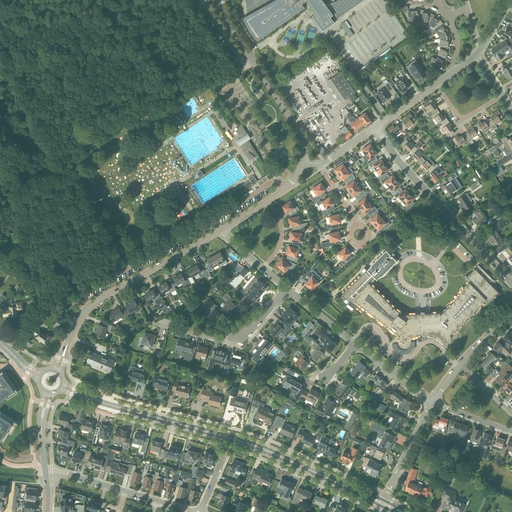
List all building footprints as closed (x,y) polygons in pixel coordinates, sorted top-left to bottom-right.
[(248,15),(243,18),(247,25),(249,30),(252,34),(257,41),(262,38),(262,37),(262,38),(263,38),(304,8),(303,5),(302,4),(306,1),(315,14),(312,16),(323,31),(332,25),(335,23),(333,21),(336,19),(340,17),(363,0),(247,0),(248,1),(247,4),(247,8),(248,11),(248,14),(248,15)] [(421,20),(423,13),(424,11),(418,9),(418,10),(417,10),(417,11),(412,12),(412,24),(416,24),(416,20),(421,20)] [(433,17),(435,16),(434,15),(434,16),(430,12),(429,12),(429,13),(428,13),(428,14),(423,13),(421,20),(421,21),(429,23),(433,17)] [(429,23),(426,28),(432,32),(441,25),(443,24),(440,20),(440,19),(439,19),(438,19),(437,20),(433,17),(429,23)] [(349,38),(353,35),(344,22),(340,24),(349,38)] [(444,29),(441,25),(432,32),(434,35),(436,33),(440,38),(449,35),(448,35),(447,30),(447,29),(446,29),(445,29),(444,29)] [(438,47),(441,47),(448,47),(448,42),(449,42),(450,41),(450,40),(449,36),(449,35),(440,38),(440,43),(438,43),(438,47)] [(491,50),(494,56),(499,53),(498,52),(507,46),(510,50),(509,50),(510,51),(511,49),(511,46),(511,44),(508,45),(506,41),(491,50)] [(502,54),(509,50),(510,50),(507,46),(498,52),(499,53),(494,56),(496,58),(496,57),(498,61),(504,57),(502,54)] [(450,47),(448,47),(441,47),(438,55),(439,56),(446,58),(447,53),(448,54),(449,54),(449,53),(450,53),(450,52),(450,48),(450,47)] [(448,59),(446,58),(439,56),(435,60),(433,57),(431,60),(440,68),(443,64),(443,65),(444,65),(445,65),(445,64),(447,59),(447,60),(448,59)] [(416,60),(406,67),(416,81),(416,80),(424,74),(425,75),(426,74),(416,60)] [(511,63),(503,70),(504,71),(503,72),(504,73),(505,74),(511,70),(511,63)] [(502,70),(500,65),(497,66),(496,65),(492,66),(494,73),(502,70)] [(332,88),(345,79),(340,71),(327,81),(332,88)] [(410,78),(406,72),(403,74),(405,77),(403,78),(403,79),(402,78),(400,79),(400,80),(396,83),(396,84),(395,85),(398,89),(399,88),(403,93),(406,91),(406,89),(409,87),(406,81),(407,80),(410,78)] [(345,79),(332,88),(341,101),(346,98),(350,103),(357,99),(353,93),(355,92),(345,79)] [(377,92),(378,93),(377,93),(384,102),(385,101),(386,102),(389,99),(390,98),(388,95),(390,93),(392,95),(396,92),(389,82),(385,85),(386,87),(384,89),(381,91),(380,90),(377,92)] [(426,102),(423,105),(425,108),(427,107),(433,115),(438,111),(434,105),(437,103),(433,98),(429,100),(426,102)] [(489,120),(495,130),(498,128),(495,124),(501,121),(500,118),(502,117),(498,110),(492,113),(494,117),(489,120)] [(431,116),(433,119),(433,118),(434,117),(435,118),(439,124),(440,122),(442,125),(449,121),(445,116),(443,117),(439,111),(438,111),(433,115),(431,116)] [(360,125),(362,128),(371,121),(365,112),(359,117),(363,123),(360,125)] [(401,124),(405,130),(413,124),(412,122),(415,120),(411,114),(406,117),(407,120),(401,124)] [(363,123),(359,117),(355,119),(353,116),(348,120),(350,123),(357,132),(362,128),(360,125),(363,123)] [(492,132),(495,130),(489,120),(482,124),(481,122),(476,125),(480,131),(482,129),(483,131),(489,128),(492,132)] [(449,121),(442,125),(444,127),(442,129),(449,137),(454,133),(450,127),(452,125),(449,121)] [(396,135),(405,130),(401,124),(395,128),(394,126),(388,130),(392,136),(395,134),(396,135)] [(246,132),(244,128),(243,127),(242,125),(242,126),(236,132),(240,138),(247,134),(246,132)] [(477,133),(480,131),(476,125),(471,128),(472,130),(466,134),(470,141),(473,140),(472,138),(478,135),(477,133)] [(349,131),(345,126),(340,130),(341,130),(341,131),(339,133),(341,136),(340,137),(344,141),(353,135),(349,130),(349,131)] [(470,142),(470,141),(466,134),(460,138),(458,136),(455,138),(455,137),(452,139),(456,145),(459,143),(460,146),(463,144),(465,146),(470,143),(470,142)] [(507,148),(511,145),(511,137),(508,140),(505,136),(504,137),(503,135),(500,137),(501,139),(500,139),(501,141),(500,142),(496,137),(493,139),(497,144),(485,151),(488,155),(496,150),(495,149),(503,143),(507,148)] [(245,136),(234,143),(237,147),(248,140),(245,136)] [(327,139),(318,146),(321,151),(330,144),(327,139)] [(249,160),(259,157),(248,140),(240,146),(249,160)] [(420,141),(414,146),(410,141),(408,142),(406,140),(401,145),(403,147),(405,149),(407,148),(411,152),(416,148),(421,143),(420,141)] [(423,155),(418,150),(423,145),(421,143),(416,148),(411,152),(416,158),(414,159),(416,162),(418,164),(423,159),(422,157),(423,155)] [(365,155),(375,149),(373,146),(372,146),(370,144),(362,150),(365,155)] [(367,161),(369,164),(377,159),(375,156),(377,154),(376,152),(377,152),(375,149),(365,155),(362,157),(365,162),(367,161)] [(508,155),(502,159),(502,160),(497,163),(499,165),(510,158),(508,155)] [(179,174),(188,169),(182,158),(173,162),(179,174)] [(337,175),(346,169),(343,164),(347,161),(345,158),(334,165),(337,168),(334,170),(336,172),(335,173),(337,175)] [(424,166),(429,171),(436,165),(434,163),(429,158),(426,161),(423,159),(418,164),(420,166),(422,168),(424,166)] [(203,162),(202,160),(197,164),(200,169),(211,162),(209,159),(203,162)] [(377,159),(369,164),(372,168),(371,169),(374,173),(376,171),(386,164),(384,162),(383,162),(381,160),(379,162),(377,159)] [(380,181),(388,175),(386,172),(388,170),(387,168),(388,167),(386,164),(376,171),(380,176),(378,177),(380,181)] [(439,166),(437,164),(436,165),(429,171),(433,176),(431,178),(434,181),(436,183),(443,177),(441,174),(444,171),(439,166)] [(372,173),(368,167),(362,170),(366,177),(372,173)] [(496,177),(504,171),(501,167),(493,172),(496,177)] [(346,182),(354,176),(351,173),(350,174),(346,169),(337,175),(339,178),(340,178),(341,180),(344,178),(346,182)] [(472,171),(476,179),(480,177),(477,169),(472,171)] [(446,184),(442,187),(448,196),(454,192),(459,189),(453,179),(457,176),(455,173),(444,181),(446,184)] [(231,193),(234,198),(253,186),(258,183),(260,186),(269,180),(267,177),(269,176),(268,174),(257,181),(253,175),(249,178),(250,180),(231,193)] [(389,187),(397,179),(395,176),(394,177),(392,175),(390,177),(388,175),(380,181),(383,184),(385,182),(389,187)] [(348,192),(360,185),(358,186),(354,181),(356,180),(354,176),(346,182),(348,185),(346,187),(347,189),(346,189),(348,192)] [(394,195),(401,189),(399,186),(401,184),(399,182),(400,182),(397,179),(389,187),(393,191),(391,193),(394,195)] [(477,181),(468,187),(471,192),(480,185),(477,181)] [(322,184),(321,184),(321,183),(316,187),(315,186),(313,188),(313,189),(312,189),(317,196),(312,199),(314,203),(316,202),(319,199),(326,195),(324,191),(325,190),(323,187),(324,186),(322,184)] [(357,198),(365,193),(360,185),(348,192),(350,195),(351,195),(353,197),(355,195),(357,198)] [(402,201),(411,193),(408,191),(407,191),(406,189),(404,191),(401,189),(394,195),(397,198),(398,197),(402,201)] [(360,209),(369,203),(371,201),(365,193),(357,198),(359,202),(357,203),(359,205),(358,206),(360,209)] [(411,193),(402,201),(406,205),(405,207),(407,210),(415,203),(412,200),(414,198),(412,197),(413,196),(411,193)] [(467,193),(458,199),(460,202),(459,203),(460,204),(458,206),(464,214),(470,209),(469,208),(473,205),(471,202),(472,201),(467,193)] [(321,212),(323,216),(335,208),(333,205),(335,204),(332,200),(333,200),(331,197),(330,198),(330,197),(325,200),(322,201),(322,202),(319,199),(316,202),(318,206),(322,204),(326,209),(321,212)] [(284,211),(286,214),(288,213),(290,216),(299,210),(297,206),(295,208),(290,201),(289,202),(289,201),(286,203),(287,204),(282,207),(282,208),(283,211),(284,211)] [(369,203),(360,209),(362,212),(363,211),(364,214),(366,212),(369,215),(377,210),(374,206),(371,201),(369,203)] [(471,220),(479,232),(489,226),(488,225),(490,224),(488,221),(488,220),(480,208),(473,213),(476,217),(471,220)] [(373,226),(382,219),(378,214),(379,213),(377,210),(369,215),(372,219),(370,221),(372,223),(371,224),(373,226)] [(394,218),(389,212),(385,215),(390,221),(394,218)] [(500,213),(491,219),(493,224),(503,217),(500,213)] [(330,216),(329,217),(331,224),(324,226),(325,230),(339,227),(339,223),(341,222),(340,219),(341,218),(340,215),(339,215),(339,214),(333,216),(333,215),(330,216)] [(294,217),(295,217),(289,219),(289,220),(288,220),(289,223),(290,223),(290,227),(293,226),(293,230),(308,227),(307,223),(300,224),(299,217),(298,217),(298,216),(294,217)] [(489,234),(487,236),(494,246),(504,240),(501,235),(499,236),(497,233),(498,232),(506,226),(504,224),(506,222),(505,222),(507,220),(504,216),(503,217),(493,224),(496,227),(496,228),(494,229),(494,228),(488,232),(489,234)] [(382,219),(373,226),(376,229),(377,228),(378,230),(380,228),(383,231),(390,225),(387,221),(386,223),(382,219)] [(291,237),(290,241),(293,241),(292,245),(303,246),(303,242),(301,241),(301,233),(297,232),(297,233),(291,232),(291,233),(290,233),(290,237),(291,237)] [(325,239),(330,238),(330,242),(322,243),(322,248),(339,244),(338,240),(341,240),(340,236),(340,232),(339,233),(339,232),(333,233),(333,232),(329,233),(330,234),(329,234),(329,235),(324,236),(325,239)] [(370,244),(355,254),(361,262),(364,266),(371,262),(368,258),(367,258),(364,253),(372,247),(370,244)] [(288,250),(286,254),(288,254),(287,258),(297,262),(298,258),(296,257),(299,250),(298,250),(298,249),(295,248),(289,246),(289,247),(288,246),(287,250),(288,250)] [(352,258),(349,255),(351,253),(348,250),(349,250),(347,247),(346,248),(345,247),(341,251),(340,251),(338,253),(338,254),(343,260),(341,262),(344,265),(352,258)] [(342,294),(341,295),(344,298),(346,299),(349,301),(346,305),(345,305),(353,311),(356,307),(359,309),(363,312),(364,311),(365,309),(376,317),(379,320),(384,324),(389,328),(395,333),(398,335),(396,337),(397,338),(392,344),(392,345),(393,349),(394,350),(396,351),(398,352),(399,353),(401,353),(403,354),(405,354),(407,353),(409,353),(410,352),(412,350),(413,349),(414,347),(414,345),(415,343),(415,341),(412,342),(412,341),(412,340),(411,340),(411,339),(411,338),(410,338),(412,337),(415,336),(417,335),(421,335),(424,335),(427,335),(430,336),(433,337),(436,338),(439,339),(439,340),(441,341),(444,344),(450,338),(452,337),(450,335),(451,334),(452,334),(457,329),(481,305),(484,308),(487,304),(497,295),(496,294),(498,292),(493,287),(490,284),(493,280),(478,265),(467,277),(468,279),(466,280),(468,282),(451,304),(441,314),(440,314),(440,313),(428,313),(420,314),(405,315),(405,316),(404,316),(393,307),(390,304),(373,287),(370,284),(375,278),(377,280),(380,276),(381,277),(384,274),(384,273),(385,272),(386,272),(392,266),(391,265),(393,264),(394,265),(397,261),(392,257),(391,258),(390,256),(391,255),(386,250),(383,254),(382,256),(381,255),(375,261),(376,262),(374,263),(370,266),(371,267),(367,270),(342,294)] [(234,261),(238,258),(230,251),(226,254),(234,261)] [(214,256),(220,267),(228,263),(226,260),(225,261),(220,252),(214,256)] [(220,267),(214,256),(208,259),(210,262),(207,264),(207,266),(208,269),(207,269),(204,271),(207,278),(211,276),(209,272),(214,269),(213,268),(219,264),(220,267)] [(288,268),(293,270),(296,264),(287,261),(286,262),(282,259),(280,262),(279,262),(277,265),(278,265),(277,266),(282,270),(281,270),(284,272),(285,272),(288,268)] [(244,267),(239,263),(234,269),(239,273),(244,267)] [(188,270),(192,277),(199,273),(203,280),(204,282),(208,279),(207,278),(204,271),(203,270),(201,272),(197,265),(188,270)] [(348,269),(352,273),(357,269),(353,265),(348,269)] [(249,272),(244,267),(239,273),(240,274),(239,275),(241,277),(242,276),(244,277),(249,272)] [(311,267),(303,276),(301,279),(302,279),(307,283),(306,285),(309,288),(308,288),(311,290),(312,290),(316,286),(317,286),(319,284),(318,283),(319,282),(318,282),(320,279),(320,277),(316,273),(310,268),(311,268),(311,267)] [(176,282),(173,284),(175,287),(177,285),(181,283),(183,287),(190,283),(191,282),(189,279),(185,281),(182,274),(181,274),(173,278),(176,282)] [(301,279),(303,276),(300,274),(295,280),(298,283),(301,279)] [(162,293),(169,290),(171,293),(176,290),(170,280),(166,282),(159,286),(162,293)] [(248,291),(245,295),(253,302),(259,295),(260,296),(262,294),(267,287),(258,280),(256,283),(252,281),(245,289),(248,291)] [(166,306),(164,302),(159,293),(156,295),(153,290),(146,293),(147,295),(144,297),(147,302),(150,300),(153,298),(159,310),(166,306)] [(233,309),(236,305),(233,303),(235,300),(228,294),(225,298),(228,301),(223,308),(230,314),(233,310),(233,309)] [(12,307),(11,302),(12,300),(9,298),(4,305),(7,307),(7,309),(3,310),(5,317),(8,316),(8,315),(10,315),(11,318),(19,316),(18,310),(19,310),(19,311),(24,310),(23,302),(16,304),(17,306),(12,307)] [(213,311),(208,317),(215,322),(222,315),(219,313),(222,310),(214,303),(214,304),(208,298),(204,303),(210,309),(213,311)] [(125,310),(128,316),(131,314),(130,313),(139,308),(135,300),(126,305),(128,309),(125,310)] [(289,322),(286,325),(289,327),(291,325),(298,316),(295,314),(297,312),(289,306),(281,316),(289,322)] [(128,316),(125,310),(121,312),(119,308),(109,314),(113,322),(123,316),(125,318),(128,316)] [(33,321),(27,330),(33,334),(35,336),(46,344),(51,338),(52,337),(48,334),(47,334),(46,333),(45,335),(37,329),(40,326),(33,321)] [(96,336),(100,337),(104,338),(106,330),(111,331),(112,326),(105,321),(104,326),(99,325),(96,336)] [(306,333),(314,325),(310,321),(307,325),(308,326),(303,331),(306,334),(306,333)] [(282,323),(280,325),(277,323),(274,327),(270,332),(276,337),(281,332),(285,336),(290,330),(282,323)] [(152,346),(155,336),(145,333),(142,343),(145,344),(144,349),(149,350),(150,345),(152,346)] [(325,343),(323,346),(332,352),(337,345),(332,341),(332,340),(324,333),(320,339),(325,343)] [(510,345),(511,343),(511,337),(508,333),(507,334),(507,333),(505,335),(506,335),(503,338),(506,341),(504,343),(509,348),(511,346),(510,345)] [(255,347),(251,353),(259,359),(264,353),(265,354),(269,349),(272,345),(267,340),(264,337),(260,341),(257,345),(256,344),(254,347),(255,347)] [(192,348),(193,344),(179,340),(176,349),(177,349),(176,351),(181,352),(182,350),(186,352),(184,360),(191,362),(194,352),(193,352),(194,348),(192,348)] [(323,353),(321,351),(323,349),(315,342),(312,346),(316,350),(311,356),(317,361),(323,353)] [(499,342),(493,347),(498,351),(498,352),(499,353),(502,350),(505,352),(507,354),(510,351),(508,349),(509,348),(505,344),(503,346),(499,342)] [(205,348),(205,347),(199,346),(196,358),(201,359),(202,356),(207,357),(209,351),(208,351),(209,349),(205,348)] [(209,362),(207,370),(211,371),(214,361),(223,363),(223,362),(226,363),(227,358),(224,358),(226,353),(216,350),(215,354),(211,353),(209,361),(209,362)] [(282,351),(276,359),(279,361),(286,354),(282,351)] [(309,363),(305,360),(307,358),(298,351),(294,356),(299,360),(295,364),(303,370),(309,363)] [(489,356),(486,359),(490,363),(492,361),(494,364),(500,358),(495,353),(494,354),(492,353),(490,351),(487,353),(489,356)] [(114,361),(91,352),(86,364),(109,373),(114,361)] [(224,370),(222,375),(225,375),(226,375),(229,376),(230,371),(229,370),(230,369),(229,369),(230,367),(230,366),(235,367),(236,364),(239,365),(239,368),(242,369),(243,369),(245,359),(242,358),(242,357),(242,356),(238,355),(237,356),(233,354),(232,357),(228,356),(227,358),(226,363),(225,364),(224,370)] [(480,364),(481,365),(480,366),(482,368),(483,367),(485,369),(486,368),(487,369),(486,372),(489,375),(490,374),(493,378),(499,372),(496,369),(494,370),(489,364),(490,363),(486,359),(480,364)] [(351,373),(353,374),(350,377),(355,381),(357,378),(360,373),(366,377),(371,372),(365,367),(365,368),(363,366),(364,365),(360,361),(354,369),(353,369),(351,371),(352,372),(351,373)] [(507,374),(511,369),(511,367),(508,364),(499,372),(500,372),(502,374),(496,379),(497,380),(496,381),(499,384),(499,383),(500,384),(504,381),(505,382),(510,377),(507,374)] [(131,371),(129,375),(131,376),(130,379),(140,382),(139,385),(143,386),(146,375),(131,371)] [(0,402),(6,398),(7,397),(6,397),(10,394),(13,396),(18,392),(13,386),(14,385),(4,373),(0,375),(0,402)] [(385,381),(376,375),(375,376),(373,374),(368,380),(376,387),(378,384),(384,390),(388,385),(385,382),(385,381)] [(167,392),(170,380),(156,376),(154,382),(155,382),(154,388),(162,390),(161,391),(167,392)] [(301,396),(301,397),(304,391),(301,389),(303,384),(289,376),(288,378),(287,378),(286,379),(285,380),(285,381),(284,381),(284,382),(285,383),(285,384),(284,385),(294,391),(293,394),(291,394),(290,394),(289,397),(298,401),(301,396)] [(176,391),(175,394),(188,398),(190,388),(178,384),(178,382),(175,381),(172,390),(176,391)] [(201,388),(198,401),(210,403),(211,402),(226,406),(231,383),(226,382),(224,393),(212,390),(212,391),(201,388)] [(351,394),(359,400),(361,396),(343,382),(338,389),(337,388),(334,392),(345,400),(348,396),(349,396),(351,394)] [(237,396),(239,388),(231,386),(229,394),(237,396)] [(304,391),(301,397),(313,403),(319,393),(311,389),(309,393),(304,391)] [(403,399),(403,398),(394,390),(390,395),(400,404),(398,409),(407,413),(412,403),(403,399)] [(332,401),(332,400),(328,398),(323,407),(320,405),(316,412),(324,417),(326,413),(333,417),(334,417),(331,415),(334,409),(333,408),(336,403),(339,405),(340,405),(332,401)] [(245,413),(247,403),(232,399),(229,409),(245,413)] [(281,413),(284,405),(289,408),(291,404),(281,399),(276,411),(281,413)] [(258,409),(254,418),(258,419),(259,418),(264,420),(264,421),(269,423),(274,412),(263,407),(265,404),(254,400),(252,406),(258,409)] [(376,401),(373,406),(384,412),(386,406),(376,401)] [(0,411),(0,437),(1,438),(1,439),(4,441),(9,433),(9,432),(12,428),(15,430),(18,424),(11,419),(12,419),(0,411)] [(394,418),(390,426),(399,430),(405,418),(390,411),(388,415),(394,418)] [(353,413),(344,428),(348,431),(357,415),(353,413)] [(73,423),(73,425),(68,423),(70,417),(60,415),(58,422),(65,424),(64,427),(72,430),(77,431),(79,425),(73,423)] [(281,428),(279,432),(291,438),(295,428),(290,426),(290,425),(289,425),(285,423),(286,420),(278,416),(274,425),(281,428)] [(434,424),(433,427),(439,429),(439,427),(444,428),(446,429),(447,426),(446,426),(448,420),(441,417),(440,420),(436,419),(434,423),(433,424),(434,424)] [(93,440),(96,430),(92,429),(94,422),(84,419),(81,429),(89,431),(87,438),(93,440)] [(449,428),(448,430),(451,431),(450,433),(458,436),(462,424),(455,422),(453,425),(450,424),(449,428)] [(375,423),(373,428),(381,431),(385,433),(383,439),(379,445),(389,450),(395,437),(386,432),(383,430),(384,427),(375,423)] [(96,430),(93,440),(92,443),(96,444),(98,437),(107,440),(111,427),(101,424),(100,428),(97,427),(96,430)] [(458,436),(457,438),(459,439),(460,435),(461,436),(463,433),(466,434),(468,427),(462,424),(458,436)] [(71,433),(72,430),(64,427),(64,430),(59,429),(59,432),(58,437),(63,439),(62,442),(68,443),(69,440),(68,440),(70,433),(71,433)] [(310,435),(303,431),(304,429),(301,427),(299,429),(300,430),(297,436),(303,439),(301,442),(311,447),(315,438),(310,435)] [(115,432),(114,437),(116,438),(116,439),(116,440),(117,440),(117,441),(118,441),(118,440),(119,440),(119,439),(122,439),(121,443),(124,444),(123,447),(128,449),(131,439),(126,438),(128,431),(117,428),(116,430),(115,430),(115,432)] [(337,434),(341,437),(345,431),(341,428),(337,434)] [(472,436),(470,441),(479,444),(482,436),(479,436),(480,431),(474,429),(472,436)] [(480,442),(479,446),(483,448),(485,445),(488,446),(489,445),(492,435),(492,434),(489,432),(488,434),(485,433),(485,434),(483,433),(482,436),(484,437),(482,442),(480,442)] [(136,433),(133,443),(142,445),(141,450),(146,451),(149,442),(149,439),(145,438),(145,436),(136,433)] [(435,441),(442,443),(443,439),(445,433),(443,433),(442,437),(437,436),(435,441)] [(321,440),(317,449),(324,452),(324,453),(333,457),(337,449),(333,447),(335,442),(323,436),(321,440)] [(504,440),(498,437),(496,442),(493,441),(491,448),(501,451),(501,452),(503,447),(502,447),(504,440)] [(162,443),(153,441),(150,451),(159,453),(158,457),(162,458),(163,458),(165,452),(164,452),(164,449),(160,448),(162,443)] [(511,442),(509,441),(506,447),(504,446),(501,455),(506,457),(509,451),(511,452),(511,442)] [(70,444),(68,443),(62,442),(61,445),(60,445),(58,453),(67,456),(70,444)] [(169,454),(167,458),(172,459),(176,461),(178,456),(180,448),(171,446),(169,454)] [(344,451),(340,459),(343,460),(343,461),(349,464),(351,461),(354,462),(359,450),(353,447),(350,454),(344,451)] [(75,452),(72,460),(80,462),(81,457),(84,458),(87,450),(82,449),(81,454),(75,452)] [(373,457),(381,460),(384,453),(377,449),(373,457)] [(94,467),(97,458),(91,456),(92,452),(87,450),(84,458),(89,460),(88,465),(88,466),(92,468),(93,468),(94,467)] [(183,454),(181,462),(185,463),(190,464),(191,460),(195,462),(198,453),(188,451),(187,455),(183,454)] [(203,457),(201,456),(200,461),(208,463),(207,466),(211,467),(212,464),(214,455),(206,453),(205,457),(203,457)] [(97,458),(94,467),(94,468),(99,470),(100,468),(101,469),(102,464),(104,465),(107,466),(109,459),(110,457),(109,457),(106,456),(104,455),(103,460),(97,458)] [(107,468),(105,471),(110,473),(113,474),(113,473),(117,474),(119,466),(120,463),(113,461),(114,458),(110,457),(109,459),(107,466),(107,468)] [(366,467),(365,470),(370,473),(369,474),(375,477),(379,470),(381,465),(377,463),(375,463),(376,462),(370,459),(366,457),(362,465),(366,467)] [(232,465),(230,471),(235,472),(235,474),(240,475),(245,476),(247,469),(243,467),(244,463),(235,460),(234,463),(233,466),(232,465)] [(119,466),(117,474),(124,476),(125,473),(130,475),(131,473),(133,465),(129,464),(129,465),(120,463),(119,466)] [(143,485),(149,487),(152,478),(146,476),(150,464),(146,463),(144,470),(142,476),(145,477),(143,485)] [(142,476),(144,470),(141,469),(140,473),(135,472),(136,466),(133,465),(131,473),(134,474),(131,482),(137,484),(140,476),(142,476)] [(257,468),(255,471),(253,470),(250,477),(249,476),(244,486),(249,487),(251,482),(252,483),(254,479),(259,481),(259,482),(262,484),(263,481),(269,484),(273,475),(267,473),(267,472),(257,468)] [(410,468),(405,485),(408,486),(406,489),(413,492),(413,493),(418,496),(418,495),(421,496),(424,496),(424,497),(431,496),(431,495),(432,495),(431,488),(430,488),(430,487),(423,488),(423,489),(422,489),(421,488),(421,487),(412,483),(412,481),(415,482),(418,470),(410,468)] [(205,471),(202,470),(198,469),(196,475),(204,477),(205,471)] [(154,489),(161,491),(163,482),(165,482),(166,479),(158,476),(159,473),(156,472),(153,480),(157,481),(154,489)] [(167,478),(166,484),(168,484),(166,492),(172,494),(175,486),(176,487),(179,479),(180,476),(175,475),(174,480),(173,480),(172,484),(169,483),(170,479),(167,478)] [(227,477),(224,484),(236,489),(237,485),(236,484),(237,482),(227,477)] [(192,478),(191,482),(188,490),(191,491),(189,499),(195,501),(198,492),(192,490),(193,486),(194,486),(196,479),(192,478)] [(279,487),(277,490),(286,494),(284,497),(287,499),(288,498),(289,495),(290,492),(294,484),(292,488),(289,486),(291,483),(288,482),(289,481),(282,478),(280,481),(281,482),(278,487),(279,487)] [(186,488),(182,487),(184,481),(179,479),(178,482),(176,487),(180,488),(177,496),(178,496),(178,497),(181,498),(181,497),(184,498),(186,488)] [(38,489),(26,487),(24,493),(37,495),(38,491),(37,491),(38,489)] [(222,498),(219,504),(225,507),(229,498),(229,497),(231,494),(226,492),(227,489),(221,487),(220,490),(218,496),(222,498)] [(301,498),(308,502),(312,493),(304,489),(304,490),(298,487),(291,502),(297,505),(298,505),(298,504),(301,498)] [(455,492),(451,490),(446,488),(442,497),(447,499),(444,506),(450,509),(450,508),(455,510),(454,511),(460,511),(464,504),(464,503),(463,502),(461,501),(460,501),(454,499),(456,496),(455,492)] [(37,495),(24,493),(23,500),(36,502),(36,499),(37,499),(37,495)] [(69,498),(62,498),(62,500),(61,500),(61,504),(74,505),(74,499),(76,499),(77,495),(70,495),(69,498)] [(316,504),(324,508),(328,500),(322,497),(322,498),(316,495),(313,502),(312,505),(315,506),(316,504)] [(235,499),(232,506),(238,508),(237,511),(245,511),(248,506),(241,503),(241,502),(235,499)] [(35,504),(36,502),(23,500),(22,506),(35,508),(36,504),(35,504)] [(92,511),(99,511),(101,510),(97,509),(98,505),(97,504),(97,503),(91,501),(91,502),(89,502),(87,508),(90,509),(89,510),(93,511),(92,511)]
